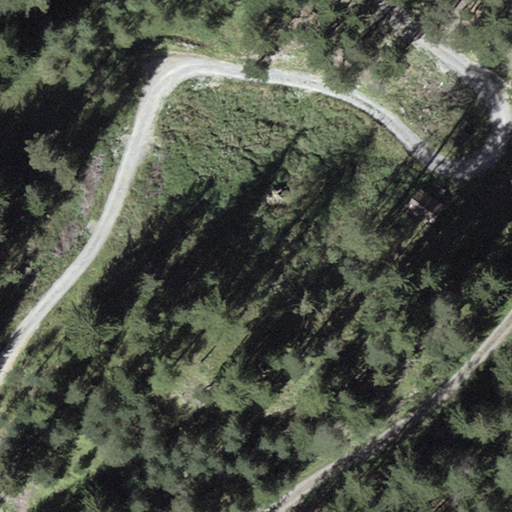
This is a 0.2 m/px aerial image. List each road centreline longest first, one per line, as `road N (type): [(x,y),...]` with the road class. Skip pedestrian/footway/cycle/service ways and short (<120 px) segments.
road 1 (track): [(0,356),(101,224),(164,72),(201,67),(314,86),(443,164),(471,163),(498,145),(499,110),(482,83),(381,0)]
road 2 (track): [(277,511),(465,382),(511,320)]
